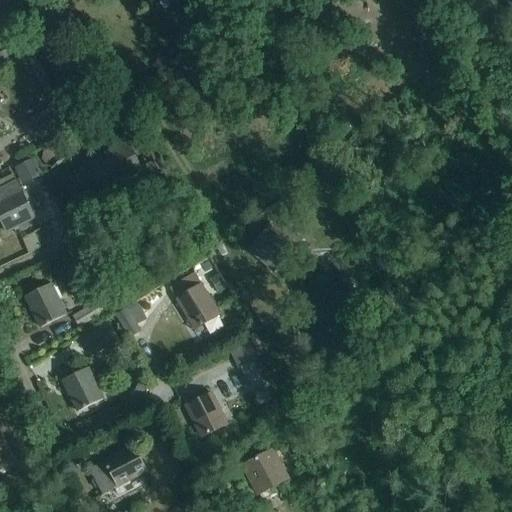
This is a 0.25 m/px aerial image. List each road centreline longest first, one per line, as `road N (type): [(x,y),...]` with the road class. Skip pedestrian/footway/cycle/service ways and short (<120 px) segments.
road 1 (track): [(202,27),(56,98),(6,0)]
road 2 (track): [(0,330),(53,436),(68,440),(173,392)]
